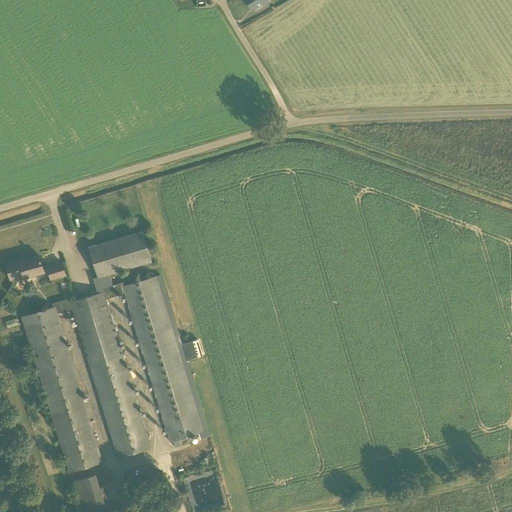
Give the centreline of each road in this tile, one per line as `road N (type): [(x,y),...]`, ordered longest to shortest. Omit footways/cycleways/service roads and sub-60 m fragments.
road 1 (unclassified): [(0,213),(320,118),(511,115)]
road 2 (track): [(511,473),(328,511)]
